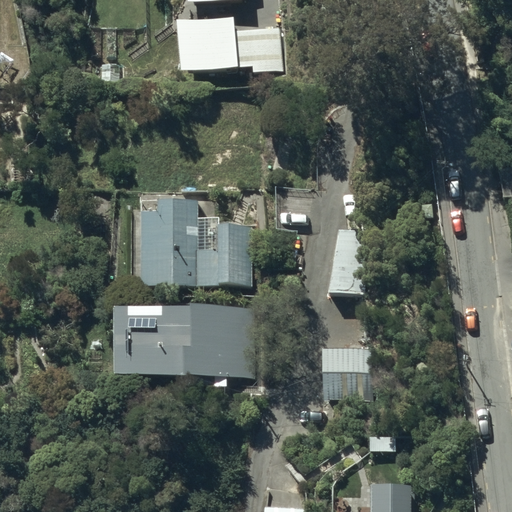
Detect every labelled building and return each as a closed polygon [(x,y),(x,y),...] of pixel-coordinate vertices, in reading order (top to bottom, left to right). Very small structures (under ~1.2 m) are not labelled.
[(243,29),(185,30),(186,82),(244,80),(243,29)] [(291,79),(291,33),(256,32),(255,78),(291,79)] [(259,191),(260,127),(155,133),(156,196),(207,193),(206,198),(220,197),(221,192),(259,191)] [(316,191),(272,195),(276,238),(319,234),(316,191)] [(199,204),(141,205),(142,293),(255,292),(254,228),(199,229),(199,204)] [(367,296),(365,232),(340,234),(328,299),(367,296)] [(253,312),(112,317),(115,389),(256,383),(253,312)] [(375,352),(327,352),(327,401),(375,401),(375,352)] [(415,511),(415,490),(373,491),(373,511),(415,511)]
